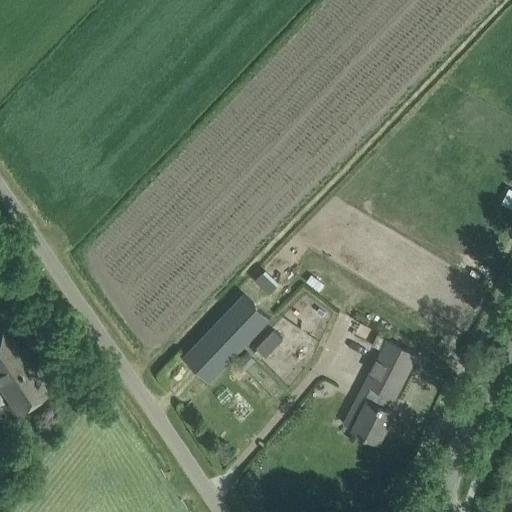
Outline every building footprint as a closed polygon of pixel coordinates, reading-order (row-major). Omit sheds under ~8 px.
[(254,281),(268,295),(277,286),(262,273),(254,281)] [(244,293),(183,356),(210,381),(271,318),(244,293)] [(377,346),(384,332),(355,319),(349,333),(377,346)] [(0,386),(18,414),(48,394),(3,327),(0,329),(0,386)] [(416,354),(393,343),(387,340),(365,382),(359,395),(369,400),(354,428),(360,432),(377,441),(392,412),(383,408),(390,395),(394,397),(416,354)]
